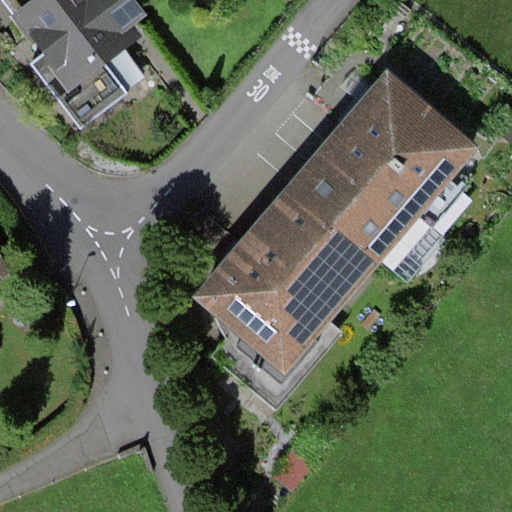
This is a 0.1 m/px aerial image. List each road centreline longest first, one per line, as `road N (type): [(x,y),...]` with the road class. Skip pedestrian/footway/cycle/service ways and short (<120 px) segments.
road 1 (residential): [(95,239),(152,207),(330,0)]
road 2 (residential): [(95,239),(156,419)]
road 3 (residential): [(0,490),(156,419)]
road 4 (residential): [(95,239),(0,132)]
